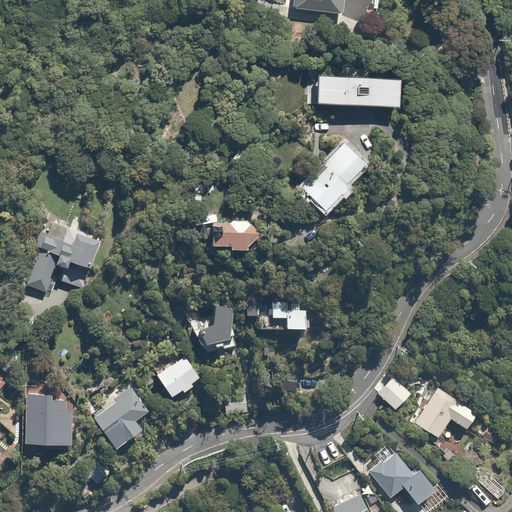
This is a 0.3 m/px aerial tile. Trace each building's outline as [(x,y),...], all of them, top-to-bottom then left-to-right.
[(295,0),(294,9),(346,15),(347,0),(295,0)] [(406,80),(322,76),(321,104),(404,108),(406,80)] [(328,213),(368,165),(341,143),(301,190),(328,213)] [(251,253),(264,234),(253,224),(214,221),(212,247),(234,248),(233,252),(251,253)] [(50,225),(41,247),(26,285),(47,293),(52,278),(80,288),(88,266),(91,267),(100,244),(77,235),(74,242),(63,238),(66,231),(50,225)] [(301,306),(301,301),(270,301),(270,331),(309,331),(309,306),(301,306)] [(201,332),(206,352),(219,349),(220,352),(236,348),(236,313),(214,313),(215,329),(201,332)] [(204,377),(187,354),(169,368),(161,358),(150,366),(175,399),(204,377)] [(481,412),(435,386),(414,424),(438,437),(450,417),(471,429),(481,412)] [(110,440),(121,433),(126,442),(143,431),(137,422),(148,415),(132,391),(94,416),(110,440)] [(48,403),(48,397),(27,397),(26,444),(74,446),(75,410),(65,410),(66,403),(48,403)] [(261,397),(226,400),(227,415),(262,412),(261,397)] [(499,436),(487,426),(480,434),(493,444),(499,436)] [(393,451),(368,474),(391,498),(403,487),(420,506),(439,489),(417,466),(412,471),(393,451)] [(373,511),(366,494),(334,508),(335,511),(373,511)]
